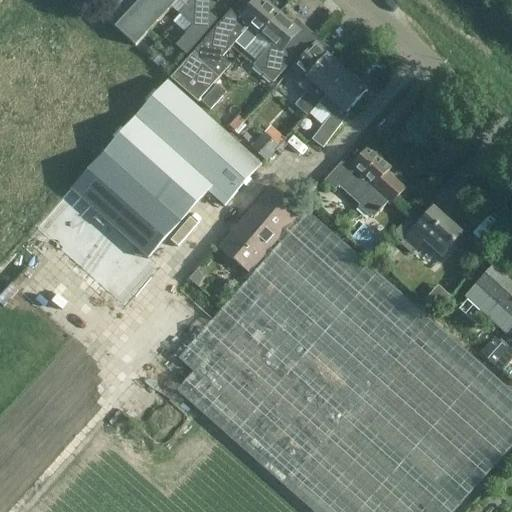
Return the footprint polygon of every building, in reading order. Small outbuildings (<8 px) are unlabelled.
[(136,0),(139,2),(140,0),(112,0),(101,13),(109,19),(126,0),(136,0)] [(179,0),(178,0),(140,0),(139,2),(114,29),(144,56),(181,15),(180,15),(192,0),(179,0)] [(222,58),(249,27),(255,33),(259,36),(278,14),(261,0),(256,0),(255,2),(240,19),(231,12),(198,50),(190,59),(170,81),(196,104),(230,66),(222,58)] [(207,13),(218,0),(192,0),(180,14),(180,15),(181,15),(194,27),(177,47),(186,56),(216,22),(207,13)] [(294,65),(317,40),(300,24),(295,29),(286,21),(278,14),(259,36),(267,43),(271,47),(255,65),(253,67),(255,69),(273,84),(291,63),(294,65)] [(307,117),(345,74),(339,68),(328,59),(332,54),(317,40),(294,65),(295,67),(300,62),(303,64),(289,79),(305,94),(294,106),(300,112),(307,117)] [(346,114),(365,93),(358,85),(360,83),(349,74),(347,76),(345,74),(307,117),(307,118),(318,106),(331,117),(312,141),(322,149),(347,115),(346,114)] [(168,84),(158,96),(154,93),(144,104),(148,107),(71,194),(149,262),(209,194),(224,207),(260,166),(168,84)] [(226,93),(217,85),(201,102),(211,111),(226,93)] [(390,205),(403,191),(385,174),(389,170),(367,151),(357,162),(349,155),(324,182),(334,191),(338,187),(373,220),(378,214),(379,214),(382,211),(382,210),(388,203),(390,205)] [(315,189),(309,184),(303,191),(309,196),(315,189)] [(269,188),(255,205),(217,250),(248,276),(277,242),(280,245),(178,360),(193,373),(176,392),(311,511),(455,511),(511,448),(511,393),(308,213),(298,225),(294,222),(300,214),(269,188)] [(441,258),(461,236),(432,210),(420,222),(411,214),(392,235),(403,244),(401,246),(411,255),(423,242),(441,258)] [(511,280),(494,265),(470,292),(464,298),(505,335),(511,326),(511,322),(506,318),(511,311),(511,280)] [(511,311),(506,318),(511,322),(511,326),(505,335),(497,343),(493,339),(480,355),(491,365),(504,350),(507,353),(494,366),(501,372),(511,359),(511,311)]
